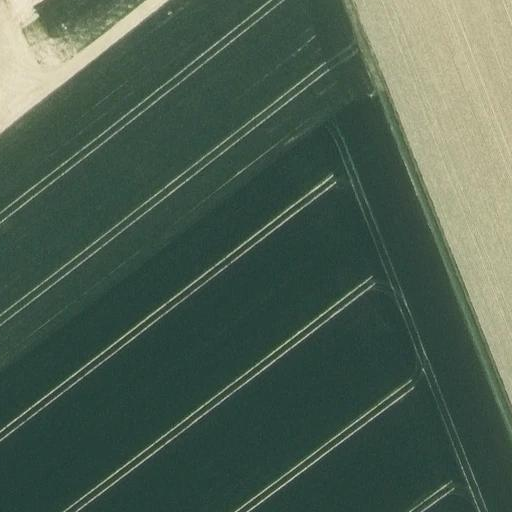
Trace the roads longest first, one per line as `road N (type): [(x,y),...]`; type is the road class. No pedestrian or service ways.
road 1 (track): [(356,0),(511,397)]
road 2 (track): [(189,0),(0,150)]
